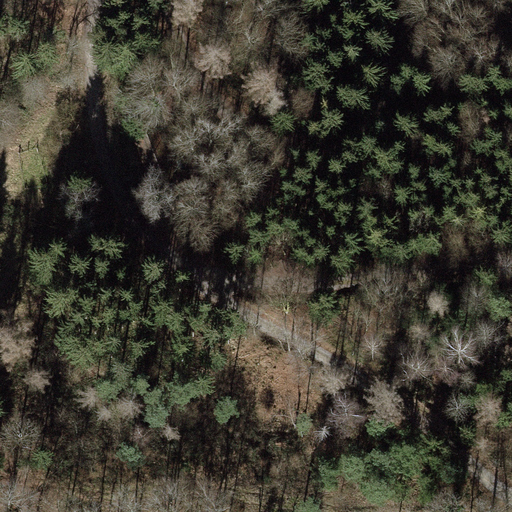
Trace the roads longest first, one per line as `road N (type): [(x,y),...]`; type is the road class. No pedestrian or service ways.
road 1 (track): [(100,0),(93,88),(102,163),(133,226),(229,306),(300,338),(423,418),(511,494)]
road 2 (track): [(417,0),(367,136),(345,161),(310,167),(271,148),(187,57),(168,0)]
road 3 (track): [(185,273),(269,285),(511,251)]
